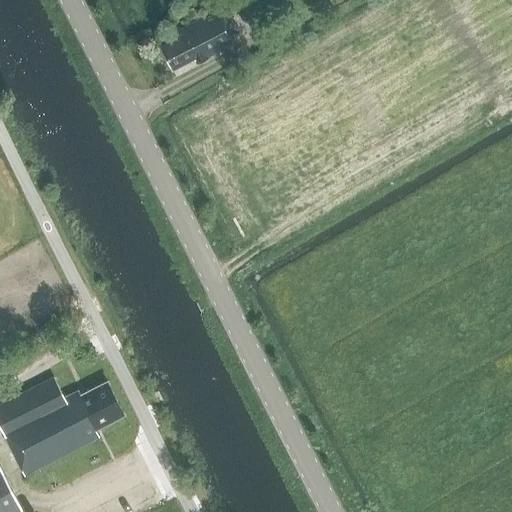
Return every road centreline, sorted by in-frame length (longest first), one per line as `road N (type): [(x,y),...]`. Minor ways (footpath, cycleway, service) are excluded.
road 1 (secondary): [(331,511),(71,0)]
road 2 (unclassified): [(197,511),(0,120)]
